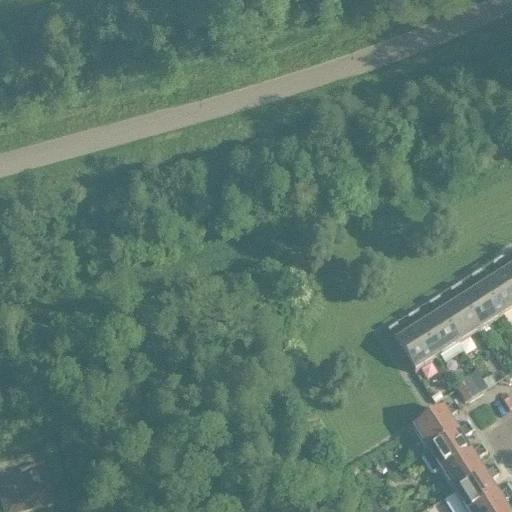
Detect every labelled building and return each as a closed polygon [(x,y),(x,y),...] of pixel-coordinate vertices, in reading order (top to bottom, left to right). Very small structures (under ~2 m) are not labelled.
[(511,267),(506,271),(499,260),(492,265),(499,277),(500,276),(511,295),(511,267)] [(511,295),(500,276),(499,277),(485,286),(478,274),(471,278),(478,290),(498,320),(511,311),(511,295)] [(457,304),(477,334),(498,320),(478,290),(464,299),(457,287),(449,292),(457,304)] [(436,317),(455,347),(477,334),(457,304),(443,313),(435,301),(428,305),(436,317)] [(415,331),(434,361),(455,347),(436,317),(422,326),(414,314),(407,319),(414,331),(415,331)] [(400,340),(393,328),(386,333),(393,344),(392,344),(412,375),(434,361),(415,331),(414,331),(400,340)] [(462,381),(451,388),(454,391),(462,405),(473,398),(462,381)] [(454,435),(453,434),(444,420),(456,413),(452,406),(441,413),(440,412),(409,432),(423,454),(454,435)] [(454,435),(423,454),(418,457),(418,462),(427,477),(431,479),(437,475),(467,456),(458,442),(470,434),(465,427),(453,434),(454,435)] [(481,477),(480,477),(471,463),(483,455),(479,448),(467,456),(437,475),(450,496),(481,477)] [(472,511),(494,498),(485,484),(497,477),(492,469),(480,477),(481,477),(450,496),(459,511),(472,511)] [(29,511),(51,506),(45,486),(22,493),(19,481),(0,486),(0,506),(1,511),(29,511)] [(502,511),(499,505),(510,498),(506,491),(494,498),(472,511),(502,511)] [(372,500),(361,508),(363,511),(378,511),(379,511),(373,502),(372,500)]
